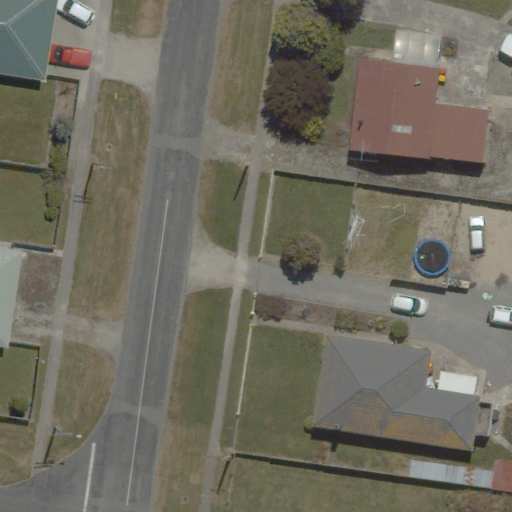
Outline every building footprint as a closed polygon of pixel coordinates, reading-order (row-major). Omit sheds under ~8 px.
[(53,0),(0,0),(0,74),(40,81),(53,0)] [(447,77),(363,70),(356,155),(486,166),(491,112),(444,108),(447,77)] [(21,254),(0,250),(0,346),(6,347),(21,254)] [(429,357),(327,342),(313,431),(474,455),(482,403),(424,394),(429,357)] [(511,458),(503,457),(497,491),(511,493),(511,458)]
